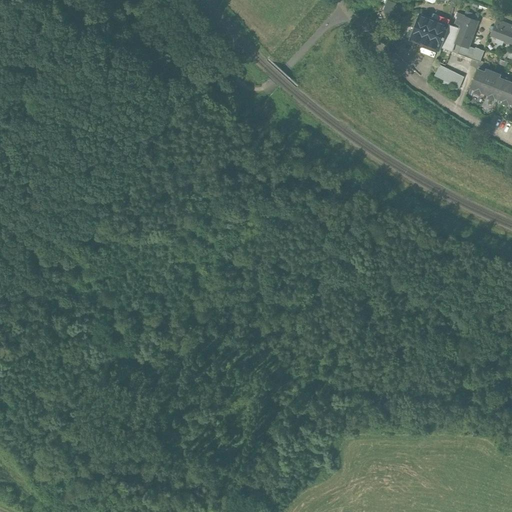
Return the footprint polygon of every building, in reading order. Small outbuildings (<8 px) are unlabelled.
[(385,0),(381,13),(389,16),(394,2),(388,0),(385,0)] [(476,22),(461,17),(462,16),(458,15),(457,18),(458,18),(456,25),(459,26),(458,30),(447,26),(440,47),(451,52),(455,42),(468,47),(476,22)] [(443,24),(419,16),(410,40),(439,51),(440,47),(447,26),(444,24),(443,24)] [(511,26),(498,21),(496,27),(494,26),(491,35),(511,43),(511,26)] [(468,47),(455,42),(451,52),(471,60),(475,50),(468,47)] [(480,52),(475,50),(471,60),(477,62),(480,52)] [(433,78),(459,85),(462,73),(437,66),(433,78)] [(511,83),(478,70),(470,89),(511,105),(511,83)]
